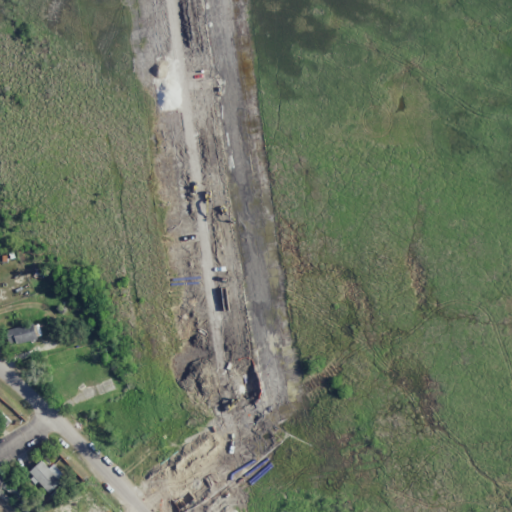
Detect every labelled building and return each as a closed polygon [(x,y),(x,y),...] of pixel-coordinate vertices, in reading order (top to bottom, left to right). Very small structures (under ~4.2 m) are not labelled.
[(42,337),(38,323),(6,331),(10,345),(42,337)] [(0,423),(2,425),(8,420),(0,411),(0,423)] [(49,469),(42,460),(26,474),(35,484),(37,481),(48,492),(65,476),(54,464),(49,469)] [(0,484),(17,499),(22,493),(0,476),(0,475),(0,484)] [(0,511),(1,511),(15,511),(16,510),(0,499),(0,511)]
